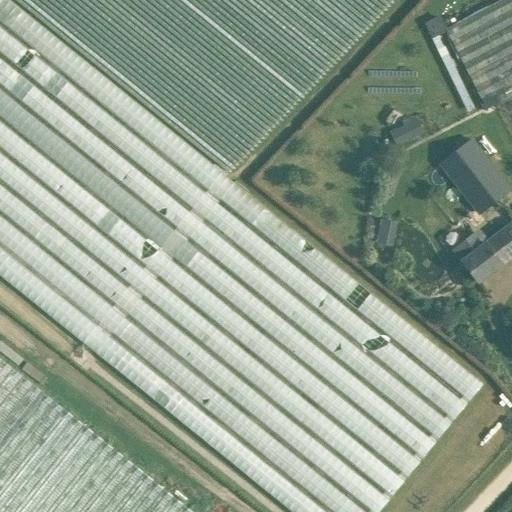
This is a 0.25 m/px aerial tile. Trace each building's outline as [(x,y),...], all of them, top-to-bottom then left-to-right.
[(0,0),(0,277),(305,511),(380,511),(487,374),(0,0)] [(511,95),(511,0),(502,0),(448,28),(488,108),(511,95)] [(443,31),(447,29),(442,15),(428,21),(464,111),(473,107),(443,31)] [(392,129),(398,143),(410,138),(404,124),(392,129)] [(472,139),(441,163),(480,214),(511,189),(472,139)] [(397,225),(383,222),(378,247),(393,249),(397,225)] [(511,256),(511,222),(489,240),(481,229),(455,249),(479,281),(511,256)] [(194,511),(0,356),(0,511),(194,511)]
